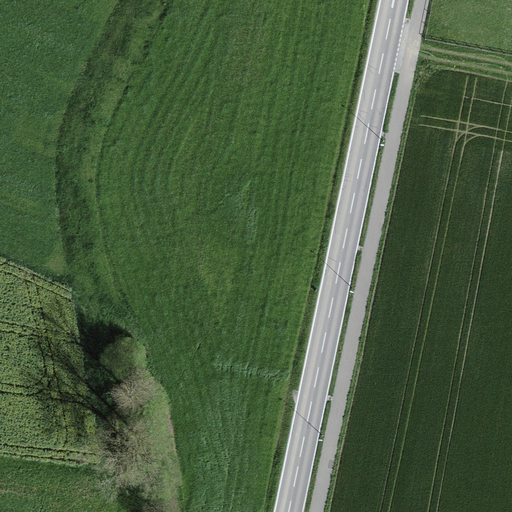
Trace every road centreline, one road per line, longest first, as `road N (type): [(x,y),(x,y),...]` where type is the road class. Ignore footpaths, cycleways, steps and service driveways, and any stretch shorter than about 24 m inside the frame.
road 1 (track): [(317,511),(424,0)]
road 2 (secondary): [(293,511),(397,0)]
